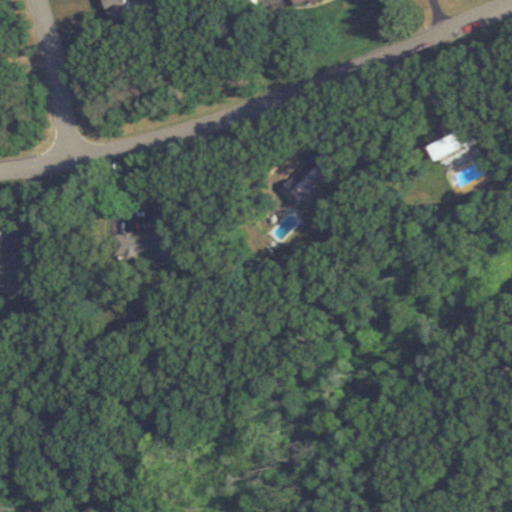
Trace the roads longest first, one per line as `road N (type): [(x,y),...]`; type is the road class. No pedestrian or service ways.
road 1 (residential): [(0,168),(133,146),(220,121),(343,78),(511,3)]
road 2 (residential): [(69,154),(35,0)]
